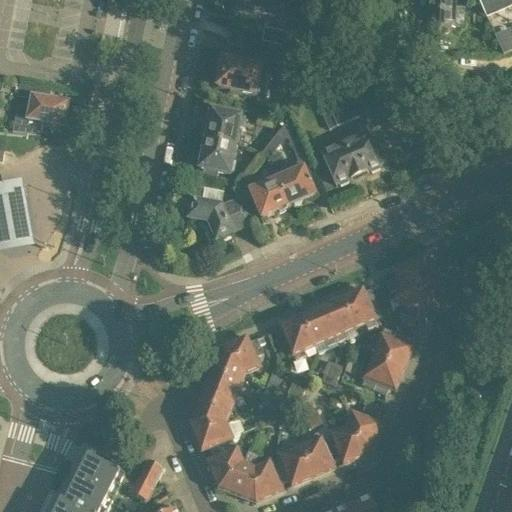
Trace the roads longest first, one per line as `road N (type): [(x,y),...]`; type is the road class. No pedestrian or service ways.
road 1 (residential): [(289,511),(387,461),(451,299),(423,211)]
road 2 (tertiary): [(106,308),(129,259),(180,0)]
road 3 (tertiary): [(138,0),(94,227),(69,290)]
road 4 (tertiary): [(255,287),(423,211)]
road 5 (tertiary): [(120,350),(203,319),(255,287)]
road 6 (tertiary): [(255,287),(115,321)]
road 7 (tertiary): [(36,391),(16,461),(13,511)]
road 8 (tertiary): [(17,511),(44,468),(66,400)]
road 9 (residential): [(206,511),(173,431),(149,405)]
